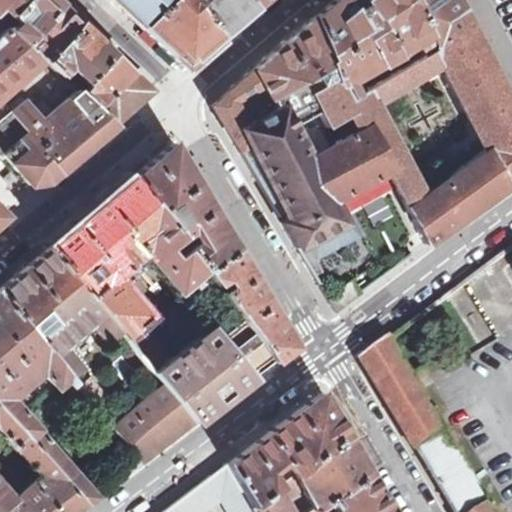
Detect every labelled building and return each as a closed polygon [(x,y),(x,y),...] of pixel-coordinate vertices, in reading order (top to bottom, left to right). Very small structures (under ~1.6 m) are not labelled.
[(0,0),(0,7),(8,15),(21,0),(0,0)] [(61,5),(54,0),(21,0),(8,15),(1,23),(6,27),(25,45),(61,5)] [(243,12),(250,6),(244,0),(110,0),(140,27),(181,65),(243,12)] [(332,0),(312,17),(339,77),(349,97),(372,83),(366,72),(416,44),(430,35),(425,22),(411,0),(332,0)] [(411,0),(425,22),(430,35),(431,37),(441,32),(444,37),(460,28),(457,23),(466,19),(459,3),(456,0),(411,0)] [(78,21),(61,5),(25,45),(42,61),(78,21)] [(318,87),(339,77),(312,17),(285,41),(304,77),(310,73),(318,87)] [(441,32),(431,37),(441,65),(442,65),(479,44),(466,19),(457,23),(460,28),(444,37),(441,32)] [(112,55),(78,21),(42,61),(43,62),(77,92),(112,55)] [(0,99),(43,62),(42,61),(25,45),(6,27),(0,32),(0,99)] [(441,65),(431,37),(430,35),(416,44),(422,54),(372,83),(349,97),(339,77),(318,87),(310,73),(304,77),(285,41),(254,68),(277,110),(281,108),(291,126),(308,118),(314,131),(347,113),(356,130),(363,126),(386,169),(390,176),(426,245),(481,205),(507,186),(511,181),(511,107),(479,44),(442,65),(484,148),(433,186),(431,181),(426,184),(413,162),(408,165),(376,105),(441,65)] [(132,73),(112,55),(77,92),(96,109),(132,73)] [(71,158),(113,124),(96,109),(77,92),(43,62),(0,99),(0,157),(13,170),(14,169),(27,184),(45,181),(71,158)] [(291,126),(281,108),(277,110),(254,68),(211,106),(283,225),(332,199),(386,169),(363,126),(356,130),(324,148),(314,131),(308,118),(291,126)] [(151,91),(132,73),(96,109),(113,124),(151,91)] [(192,242),(185,248),(200,268),(233,248),(169,141),(130,175),(177,238),(187,232),(192,242)] [(332,199),(336,206),(390,176),(386,169),(332,199)] [(117,329),(126,341),(135,334),(131,329),(139,323),(148,315),(115,276),(140,255),(173,294),(188,282),(193,276),(201,270),(200,268),(185,248),(180,242),(177,244),(174,240),(177,238),(130,175),(100,201),(99,201),(70,226),(71,227),(46,247),(117,329)] [(283,225),(296,247),(345,221),(336,206),(332,199),(283,225)] [(0,287),(0,296),(69,376),(80,367),(60,345),(67,339),(73,345),(93,328),(104,340),(117,329),(46,247),(24,267),(23,266),(12,275),(13,276),(0,287)] [(233,248),(200,268),(201,270),(211,283),(220,278),(225,286),(217,291),(240,320),(272,360),(292,345),(258,289),(233,248)] [(325,296),(335,312),(362,293),(350,275),(325,296)] [(199,283),(193,276),(188,282),(192,288),(199,283)] [(447,295),(430,308),(455,353),(474,341),(447,295)] [(0,407),(83,503),(93,496),(6,398),(40,369),(54,385),(62,377),(68,384),(72,380),(69,376),(0,296),(0,407)] [(216,338),(249,377),(272,360),(240,320),(216,338)] [(126,341),(163,385),(192,421),(249,377),(216,338),(207,328),(168,359),(139,323),(131,329),(135,334),(126,341)] [(391,338),(363,359),(454,511),(495,511),(491,506),(489,507),(474,483),(477,482),(459,453),(457,454),(444,432),(446,430),(391,338)] [(113,427),(141,460),(192,421),(163,385),(113,427)] [(291,472),(345,434),(320,393),(318,393),(226,462),(248,503),(274,483),(265,472),(281,458),(287,465),(283,468),(287,474),(291,472)] [(0,511),(71,511),(83,503),(0,407),(0,511)] [(311,508),(368,474),(345,434),(291,472),(300,488),(311,508)] [(290,511),(284,499),(300,488),(291,472),(287,474),(274,483),(248,503),(252,511),(290,511)] [(391,511),(368,474),(311,508),(304,511),(391,511)] [(210,475),(160,511),(199,511),(224,494),(210,475)]
